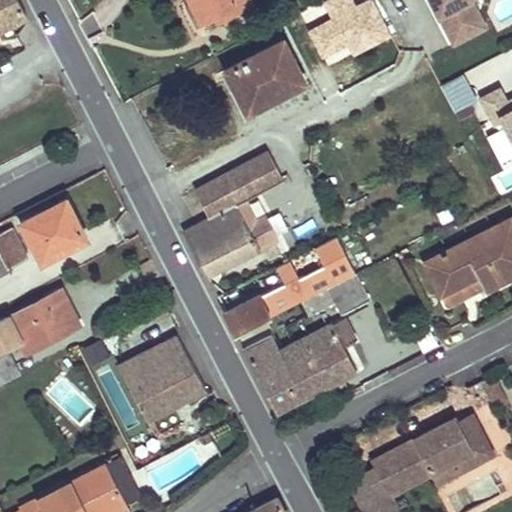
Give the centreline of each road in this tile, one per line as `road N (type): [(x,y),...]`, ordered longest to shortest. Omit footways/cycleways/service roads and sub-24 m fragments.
road 1 (residential): [(117,143),(278,454)]
road 2 (residential): [(278,454),(511,333)]
road 3 (residential): [(44,0),(117,143)]
road 4 (residential): [(117,143),(0,201)]
